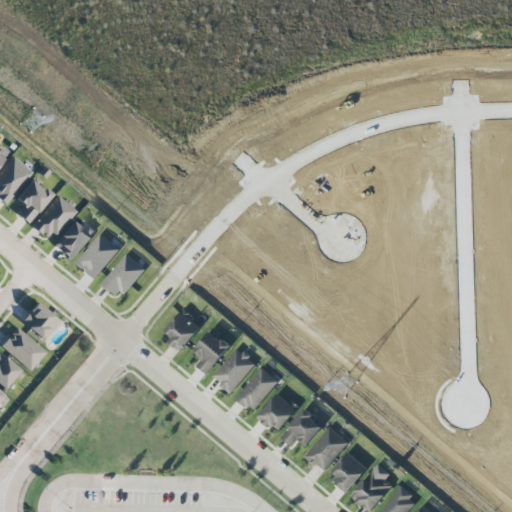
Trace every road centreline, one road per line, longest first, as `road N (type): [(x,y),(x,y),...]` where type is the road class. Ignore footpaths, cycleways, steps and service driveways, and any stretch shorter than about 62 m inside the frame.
road 1 (residential): [(0,237),(325,511)]
road 2 (residential): [(173,277),(263,179),(322,145),(411,118),(511,112)]
road 3 (residential): [(455,75),(464,403)]
road 4 (residential): [(238,155),(312,229),(336,241)]
